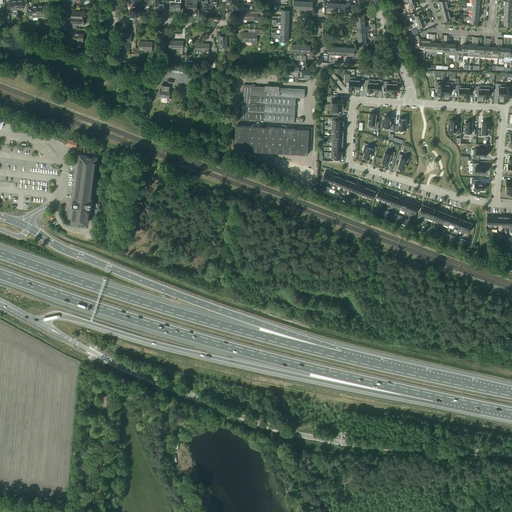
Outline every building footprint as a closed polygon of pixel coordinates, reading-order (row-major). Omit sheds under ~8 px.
[(16,0),(10,0),(11,3),(7,4),(8,14),(18,13),(17,9),(16,0)] [(23,6),(23,0),(16,0),(17,9),(21,9),(21,10),(23,12),(24,12),(27,12),(26,5),(23,6)] [(159,10),(159,2),(158,2),(157,0),(149,0),(150,0),(152,0),(152,5),(153,5),(153,10),(159,10)] [(418,1),(417,0),(416,0),(409,3),(410,6),(409,7),(410,9),(408,10),(409,13),(415,11),(414,8),(419,5),(420,4),(419,0),(418,1)] [(217,8),(218,2),(211,1),(211,3),(208,3),(208,11),(213,11),(213,7),(217,8)] [(29,19),(32,19),(32,18),(38,18),(37,5),(31,5),(32,12),(29,12),(29,19)] [(44,5),(37,5),(38,18),(43,17),(44,17),(44,18),(48,18),(48,16),(49,16),(49,7),(44,8),(44,5)] [(263,15),(264,9),(255,9),(255,12),(254,12),(243,12),(243,19),(258,20),(258,15),(263,15)] [(417,15),(416,13),(410,15),(406,17),(407,19),(411,18),(412,21),(414,23),(416,22),(425,19),(425,18),(426,17),(424,13),(423,14),(423,13),(417,15)] [(69,25),(55,25),(55,28),(71,28),(71,24),(84,25),(84,18),(71,18),(71,20),(69,20),(69,25)] [(425,20),(425,19),(416,22),(418,25),(416,26),(418,28),(412,31),(414,35),(417,34),(417,32),(423,30),(422,27),(427,24),(428,23),(427,19),(425,20)] [(83,42),(83,34),(75,34),(76,31),(69,30),(68,37),(71,37),(71,42),(83,42)] [(263,32),(263,30),(255,30),(254,33),(242,33),(242,42),(246,42),(246,45),(251,45),(251,42),(257,43),(257,35),(261,35),(261,32),(263,32)] [(131,42),(131,38),(131,34),(122,34),(122,50),(129,50),(129,42),(131,42)] [(425,50),(426,40),(419,39),(418,35),(409,39),(412,45),(419,42),(419,47),(425,48),(425,50)] [(209,51),(209,44),(195,43),(195,54),(202,54),(202,51),(209,51)] [(458,63),(459,48),(455,48),(455,45),(449,44),(449,55),(455,56),(454,63),(458,63)] [(458,63),(458,67),(459,67),(461,64),(461,56),(468,56),(469,46),(462,45),(462,48),(459,48),(458,63)] [(184,69),(165,65),(164,71),(183,74),(184,69)] [(312,74),(312,71),(310,71),(302,70),(302,73),(299,73),(299,79),(304,79),(305,77),(309,77),(310,74),(312,74)] [(346,76),(346,83),(349,83),(348,89),(354,90),(354,89),(355,78),(355,77),(349,77),(346,76)] [(355,78),(354,89),(360,89),(360,85),(363,85),(363,78),(360,78),(360,79),(355,78)] [(373,80),(373,92),(378,92),(379,87),(382,87),(382,81),(382,79),(379,79),(379,80),(373,80)] [(365,80),(364,86),(367,87),(367,92),(373,92),(373,80),(368,80),(365,80)] [(383,81),(383,87),(386,88),(386,92),(391,93),(392,82),(387,82),(387,81),(383,81)] [(391,93),(397,94),(397,88),(400,88),(401,82),(398,82),(398,81),(392,81),(392,82),(391,93)] [(435,82),(435,89),(438,89),(438,95),(437,97),(441,97),(441,96),(443,96),(444,83),(435,82)] [(444,83),(443,96),(446,96),(446,97),(449,97),(449,95),(450,89),(453,90),(453,83),(444,83)] [(170,91),(171,86),(162,84),(161,89),(160,89),(159,97),(169,98),(170,91)] [(496,84),(495,90),(498,91),(498,92),(498,96),(498,98),(501,98),(502,97),(504,97),(505,84),(496,84)] [(265,87),(251,86),(251,85),(243,85),(241,120),(247,120),(248,120),(294,122),(295,97),(304,98),(304,89),(278,88),(279,87),(265,86),(265,87)] [(456,85),(456,91),(459,92),(458,96),(464,97),(465,86),(459,86),(459,85),(456,85)] [(464,97),(470,98),(470,92),(473,92),(473,86),(470,86),(465,86),(464,97)] [(475,86),(475,92),(478,93),(478,97),(483,98),(484,86),(478,86),(475,86)] [(483,98),(489,99),(489,93),(492,93),(493,87),(490,87),(490,86),(484,86),(483,98)] [(189,92),(187,87),(179,90),(182,96),(189,92)] [(331,95),(331,104),(343,105),(344,105),(344,102),(345,102),(346,99),(339,99),(338,99),(338,95),(331,95)] [(331,104),(330,113),(336,113),(337,108),(343,108),(343,105),(331,104)] [(370,114),(368,126),(374,127),(374,129),(377,129),(378,122),(375,122),(376,114),(370,114)] [(383,120),(382,126),(390,127),(389,130),(393,131),(394,125),(390,124),(391,117),(385,116),(384,121),(383,120)] [(396,125),(395,132),(398,132),(399,129),(405,130),(406,119),(399,118),(398,126),(396,125)] [(448,125),(448,132),(456,132),(456,134),(459,135),(459,128),(456,128),(457,121),(450,121),(450,125),(448,125)] [(466,122),(465,135),(471,135),(471,136),(474,136),(475,130),(472,130),(472,122),(466,122)] [(479,130),(478,136),(482,136),(488,136),(489,123),(482,123),(482,130),(479,130)] [(308,154),(309,130),(235,125),(234,150),(308,154)] [(77,142),(69,139),(67,146),(75,148),(77,142)] [(365,146),(363,152),(365,152),(363,157),(364,157),(367,158),(370,159),(370,156),(371,156),(372,152),(375,153),(377,147),(373,146),(372,149),(365,146)] [(473,155),(473,159),(479,159),(479,156),(486,156),(486,150),(474,149),(473,155)] [(385,150),(382,162),(388,164),(390,158),(393,159),(395,153),(392,151),(391,152),(385,150)] [(399,154),(397,160),(400,161),(398,168),(404,170),(408,157),(402,155),(399,154)] [(74,206),(72,205),(72,206),(74,206),(71,223),(84,225),(84,222),(88,222),(90,208),(91,208),(92,208),(90,208),(90,203),(92,203),(90,202),(96,160),(92,159),(92,156),(87,156),(87,159),(80,158),(74,200),(72,200),(72,201),(74,201),(74,203),(74,206)] [(473,163),(472,166),(475,166),(475,173),(486,173),(486,166),(479,166),(479,163),(475,163),(473,163)] [(322,180),(327,182),(330,174),(325,172),(322,180)] [(330,174),(327,182),(332,184),(335,176),(330,174)] [(337,186),(340,178),(335,176),(332,184),(337,186)] [(342,188),(345,180),(340,178),(337,186),(342,188)] [(350,182),(345,180),(342,188),(347,190),(350,182)] [(471,180),(471,183),(474,183),(474,191),(480,192),(480,190),(484,190),(485,183),(477,183),(478,180),(471,180)] [(355,184),(350,182),(347,190),(352,192),(355,184)] [(352,192),(357,194),(361,186),(355,184),(352,192)] [(357,194),(362,196),(366,188),(361,186),(357,194)] [(366,188),(362,196),(367,198),(371,189),(366,188)] [(371,189),(367,198),(372,200),(376,191),(371,189)] [(384,192),(379,190),(375,198),(380,200),(384,192)] [(384,192),(380,200),(386,202),(389,194),(384,192)] [(389,194),(386,202),(391,204),(394,195),(389,194)] [(391,204),(390,206),(395,208),(399,197),(394,195),(391,204)] [(399,197),(395,208),(400,210),(404,199),(399,197)] [(404,199),(400,210),(405,212),(409,201),(404,199)] [(409,201),(405,212),(410,214),(411,212),(414,203),(409,201)] [(411,212),(416,214),(419,205),(414,203),(411,212)] [(427,206),(422,204),(418,215),(423,217),(424,215),(427,206)] [(424,215),(429,217),(432,208),(427,206),(424,215)] [(432,208),(429,217),(434,219),(437,210),(438,210),(438,209),(433,207),(432,208)] [(437,210),(434,219),(439,221),(442,212),(438,210),(437,210)] [(442,212),(439,221),(444,223),(448,214),(442,212)] [(444,223),(443,225),(448,227),(449,225),(453,216),(448,214),(444,223)] [(453,216),(449,225),(454,226),(458,218),(457,217),(453,216)] [(458,218),(454,226),(459,228),(463,220),(463,219),(458,217),(457,217),(458,218)] [(459,228),(458,231),(464,233),(468,222),(463,220),(459,228)] [(468,222),(464,233),(469,235),(473,223),(468,222)]
